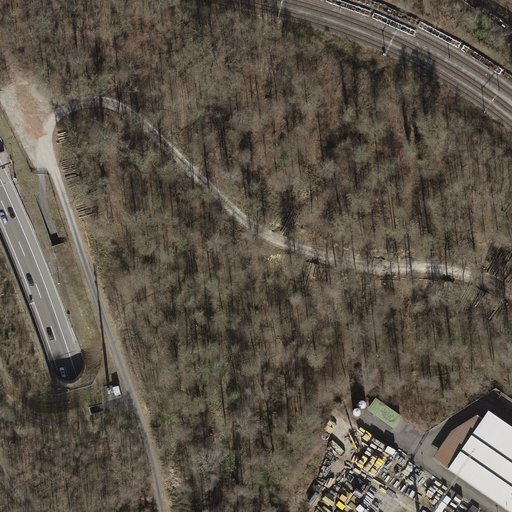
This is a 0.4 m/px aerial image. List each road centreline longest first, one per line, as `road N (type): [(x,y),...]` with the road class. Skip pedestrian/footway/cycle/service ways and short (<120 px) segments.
road 1 (track): [(511,294),(471,273),(325,259),(241,216),(146,126),(109,105),(63,111),(49,121),(49,154),(135,402),(164,511)]
road 2 (motorway): [(109,511),(70,380),(0,196)]
road 3 (motorway): [(0,326),(49,511)]
